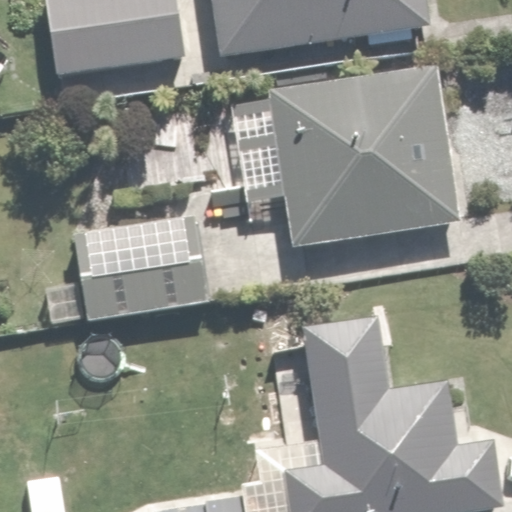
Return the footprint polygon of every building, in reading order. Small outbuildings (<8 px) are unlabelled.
[(180,0),(47,0),(62,88),(191,67),(180,0)] [(435,0),(218,0),(227,60),(439,30),(435,0)] [(225,213),(291,203),(298,246),(468,218),(444,71),(335,88),(209,113),(225,213)] [(201,222),(74,245),(89,327),(215,304),(201,222)] [(262,486),(247,487),(249,511),(503,511),(495,443),(470,446),(463,391),(399,399),(389,317),(310,326),(324,443),(258,451),(262,486)]
